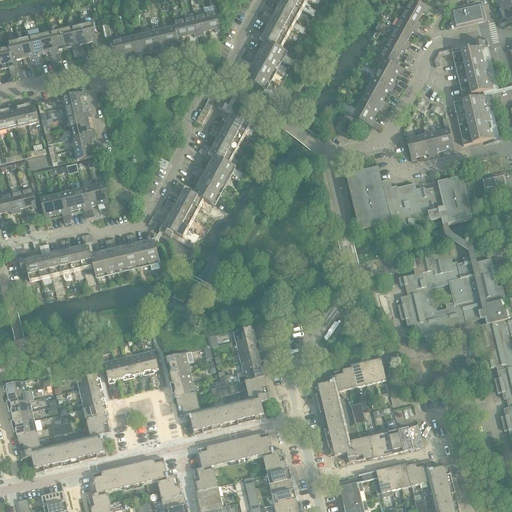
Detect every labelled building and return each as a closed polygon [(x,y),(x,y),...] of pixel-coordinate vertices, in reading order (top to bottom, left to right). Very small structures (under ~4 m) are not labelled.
[(244,81),(246,82),(267,43),(263,41),(285,0),(281,0),(259,43),(263,45),(243,80),(244,81)] [(285,0),(263,41),(267,43),(246,82),(264,92),(285,53),(281,50),(308,0),(285,0)] [(410,0),(405,10),(420,18),(423,13),(426,15),(428,10),(410,0)] [(511,0),(496,4),(497,8),(500,7),(501,14),(511,11),(511,0)] [(456,28),(484,22),(480,6),(452,13),(456,28)] [(405,10),(400,19),(418,29),(420,25),(417,23),(420,18),(405,10)] [(502,20),(500,20),(501,25),(511,22),(511,11),(501,14),(502,20)] [(216,12),(205,15),(209,32),(215,31),(215,34),(221,32),(216,12)] [(203,33),(209,32),(205,15),(194,18),(199,37),(204,36),(203,33)] [(194,18),(184,20),(188,37),(194,36),(194,39),(199,37),(194,18)] [(400,19),(395,29),(410,37),(413,32),(415,34),(418,29),(400,19)] [(182,38),(188,37),(184,20),(173,23),(174,28),(175,28),(178,42),(183,41),(182,38)] [(93,23),(82,26),(86,45),(92,44),(95,55),(100,53),(93,23)] [(80,47),(86,45),(82,26),(71,28),(78,59),(83,58),(80,47)] [(71,28),(61,31),(65,50),(71,49),(74,60),(78,59),(71,28)] [(174,28),(164,31),(168,50),(174,48),(177,59),(182,58),(178,42),(175,28),(174,28)] [(395,29),(389,38),(407,48),(410,44),(407,42),(410,37),(395,29)] [(59,52),(65,50),(61,31),(50,33),(57,64),(62,63),(59,52)] [(164,31),(153,33),(160,63),(165,62),(162,51),(168,50),(164,31)] [(50,33),(39,36),(44,55),(50,54),(53,65),(57,64),(50,33)] [(153,33),(143,36),(147,55),(153,53),(156,64),(160,63),(153,33)] [(38,57),(44,55),(39,36),(29,38),(36,69),(41,67),(38,57)] [(143,36),(132,38),(139,68),(144,67),(141,56),(147,55),(143,36)] [(29,38),(18,41),(23,60),(29,59),(32,70),(36,69),(29,38)] [(132,38),(122,41),(126,60),(132,58),(135,69),(139,68),(132,38)] [(389,38),(384,48),(399,56),(402,51),(405,52),(407,48),(389,38)] [(21,77),(17,62),(23,60),(18,41),(7,43),(9,48),(16,78),(21,77)] [(126,60),(122,41),(111,43),(118,73),(123,72),(120,61),(126,60)] [(436,69),(440,68),(439,63),(442,57),(452,55),(462,98),(485,93),(495,90),(485,48),(488,47),(489,47),(488,41),(472,45),(474,50),(454,54),(453,50),(439,53),(434,62),(436,69)] [(9,48),(0,50),(0,58),(3,70),(9,69),(12,79),(16,78),(9,48)] [(384,48),(379,58),(384,60),(397,67),(399,63),(397,61),(399,56),(384,48)] [(384,60),(379,70),(396,79),(399,74),(408,79),(411,75),(397,67),(384,60)] [(402,90),(393,85),(396,79),(379,70),(374,79),(400,94),(402,90)] [(374,79),(369,89),(385,98),(388,93),(398,98),(400,94),(374,79)] [(369,89),(363,98),(390,113),(392,109),(382,104),(385,98),(369,89)] [(85,93),(62,98),(59,99),(60,102),(63,102),(65,109),(84,104),(83,98),(86,97),(85,93)] [(486,96),(453,104),(463,147),(466,147),(497,139),(486,96)] [(363,98),(353,118),(379,132),(382,128),(372,123),(378,112),(388,117),(390,113),(363,98)] [(423,107),(427,109),(430,104),(422,99),(419,105),(423,107)] [(23,107),(28,126),(36,125),(36,127),(40,127),(39,124),(34,101),(29,102),(30,105),(23,107)] [(66,117),(63,117),(64,120),(90,114),(89,110),(86,111),(84,104),(65,109),(66,117)] [(226,114),(229,116),(230,115),(232,111),(229,109),(221,104),(218,109),(225,113),(226,114)] [(28,126),(23,107),(17,108),(17,105),(12,106),(18,132),(21,131),(21,128),(28,126)] [(433,105),(430,111),(438,116),(441,110),(433,105)] [(12,106),(8,107),(9,110),(2,112),(7,131),(15,130),(15,132),(18,132),(12,106)] [(175,256),(171,257),(173,268),(194,263),(201,250),(183,240),(204,202),(213,207),(234,168),(230,165),(251,127),(260,132),(266,122),(262,120),(259,126),(232,111),(230,115),(233,117),(212,156),(216,158),(195,196),(186,191),(165,230),(162,228),(159,233),(171,240),(171,239),(195,252),(191,260),(177,263),(175,256)] [(226,114),(225,113),(223,117),(227,119),(207,158),(211,161),(194,191),(186,186),(164,224),(160,222),(156,231),(158,232),(159,233),(162,228),(165,230),(186,191),(195,196),(216,158),(212,156),(233,117),(230,115),(229,116),(226,114)] [(90,114),(64,120),(65,123),(68,123),(70,130),(89,125),(88,119),(91,118),(90,114)] [(342,118),(335,130),(348,137),(354,125),(342,118)] [(71,138),(68,138),(69,141),(95,135),(94,131),(91,132),(89,125),(70,130),(71,138)] [(446,132),(439,133),(443,152),(449,151),(450,154),(455,152),(449,128),(445,129),(446,132)] [(252,150),(256,142),(251,139),(255,131),(250,129),(242,145),(252,150)] [(430,132),(427,133),(433,158),(438,157),(437,154),(443,152),(439,133),(431,135),(430,132)] [(424,134),(425,137),(418,138),(422,157),(428,156),(429,159),(433,158),(427,133),(424,134)] [(93,140),(96,140),(95,135),(69,141),(70,144),(73,144),(75,151),(94,146),(93,140)] [(407,141),(406,141),(412,163),(417,162),(416,159),(422,157),(418,138),(410,140),(409,137),(406,138),(407,141)] [(76,159),(73,159),(74,163),(100,157),(99,152),(96,153),(94,146),(75,151),(76,159)] [(379,169),(346,176),(346,177),(359,232),(392,224),(397,223),(399,230),(415,226),(415,223),(429,219),(430,223),(440,220),(441,220),(442,223),(447,222),(448,226),(473,220),(472,216),(470,210),(470,209),(477,207),(472,183),(468,184),(464,185),(462,178),(438,184),(439,188),(427,191),(420,192),(419,193),(419,194),(417,195),(415,185),(414,185),(413,185),(411,186),(397,189),(398,192),(393,193),(391,188),(390,183),(388,181),(382,183),(381,181),(381,179),(380,179),(380,178),(381,178),(379,172),(378,170),(378,169),(379,169)] [(493,178),(497,197),(509,194),(507,185),(506,185),(504,175),(495,177),(493,178)] [(487,179),(481,181),(482,183),(486,200),(497,197),(493,178),(491,178),(487,179)] [(93,187),(98,206),(104,205),(107,215),(111,214),(109,202),(104,185),(93,187)] [(93,187),(83,190),(90,219),(94,218),(92,208),(98,206),(93,187)] [(22,192),(26,209),(31,208),(32,211),(37,209),(33,189),(22,192)] [(83,190),(72,192),(77,211),(83,210),(86,220),(90,219),(83,190)] [(20,210),(26,209),(22,192),(11,195),(16,215),(21,213),(20,210)] [(71,213),(77,211),(72,192),(62,195),(69,224),(73,223),(71,213)] [(11,195),(0,197),(5,214),(10,213),(11,216),(16,215),(11,195)] [(62,195),(51,197),(56,216),(62,215),(65,225),(69,224),(62,195)] [(51,197),(40,200),(47,229),(52,228),(50,218),(56,216),(51,197)] [(399,280),(400,287),(405,286),(407,293),(409,293),(410,297),(408,297),(401,299),(402,306),(398,307),(401,322),(406,321),(408,328),(415,326),(418,340),(425,338),(426,343),(431,342),(434,341),(432,336),(439,335),(440,340),(442,339),(449,338),(453,336),(455,336),(454,332),(461,330),(459,325),(459,323),(465,321),(466,324),(484,319),(486,326),(481,327),(483,334),(478,335),(482,349),(486,348),(490,362),(485,363),(487,371),(491,369),(496,368),(498,368),(499,372),(497,372),(499,379),(494,380),(498,395),(502,394),(504,401),(509,400),(510,404),(507,404),(508,409),(506,410),(504,410),(505,417),(501,418),(504,433),(509,432),(510,439),(511,438),(511,299),(510,300),(511,307),(505,309),(503,302),(506,302),(502,287),(497,288),(496,282),(501,281),(499,273),(497,266),(493,267),(491,260),(477,264),(473,249),(461,241),(450,233),(448,226),(447,222),(442,223),(445,237),(454,243),(468,252),(470,258),(463,260),(464,264),(458,266),(457,263),(452,265),(450,253),(449,253),(407,263),(409,271),(414,270),(415,276),(404,279),(399,280)] [(92,258),(155,243),(155,242),(155,240),(95,255),(92,245),(25,261),(26,262),(26,264),(89,248),(92,258)] [(18,282),(12,284),(16,302),(33,297),(30,284),(93,268),(96,278),(150,265),(152,271),(160,269),(158,263),(160,263),(155,243),(92,258),(89,248),(26,264),(26,262),(25,261),(19,262),(22,274),(23,274),(28,294),(19,296),(17,287),(19,287),(18,282)] [(378,277),(370,279),(372,287),(380,285),(378,277)] [(254,334),(257,334),(255,328),(233,333),(235,343),(255,339),(254,334)] [(255,339),(235,343),(238,353),(260,348),(259,342),(257,343),(255,339)] [(260,348),(238,353),(240,363),(260,358),(259,354),(262,354),(260,348)] [(210,349),(204,351),(206,361),(212,359),(210,349)] [(154,373),(159,372),(154,352),(144,354),(149,377),(155,375),(154,373)] [(167,364),(165,365),(166,370),(189,365),(194,364),(191,353),(166,359),(167,364)] [(144,354),(134,356),(139,377),(143,376),(144,378),(149,377),(144,354)] [(134,378),(139,377),(134,356),(124,359),(129,381),(135,380),(134,378)] [(260,358),(240,363),(243,373),(265,368),(264,362),(261,363),(260,358)] [(124,359),(114,361),(119,381),(123,380),(124,383),(129,381),(124,359)] [(381,360),(371,362),(376,385),(387,382),(381,360)] [(114,361),(104,364),(109,386),(115,385),(115,382),(119,381),(114,361)] [(371,362),(361,365),(366,387),(376,385),(371,362)] [(189,365),(166,370),(168,376),(170,375),(171,380),(191,375),(189,365)] [(361,365),(351,367),(351,370),(352,369),(356,389),(366,387),(361,365)] [(243,373),(238,374),(240,384),(245,383),(265,378),(264,374),(266,373),(265,368),(243,373)] [(352,369),(351,370),(334,374),(339,394),(356,389),(352,369)] [(467,370),(469,378),(466,379),(467,384),(471,384),(470,382),(474,381),(471,369),(467,370)] [(171,380),(172,384),(170,384),(171,390),(193,385),(191,375),(171,380)] [(96,376),(76,381),(79,391),(101,386),(99,378),(97,379),(96,376)] [(260,398),(261,401),(189,418),(190,421),(191,421),(193,433),(264,416),(262,405),(271,402),(269,396),(265,378),(245,383),(249,401),(260,398)] [(25,382),(3,388),(4,394),(6,393),(7,397),(27,393),(25,382)] [(330,384),(318,387),(335,458),(347,455),(349,464),(364,461),(359,441),(350,443),(353,454),(350,454),(333,383),(330,384)] [(193,385),(171,390),(172,396),(175,395),(176,399),(196,395),(193,385)] [(101,396),(100,390),(102,389),(101,386),(79,391),(79,392),(74,393),(76,400),(81,399),(81,401),(101,396)] [(51,387),(44,389),(46,396),(53,394),(51,387)] [(214,391),(212,391),(214,400),(231,396),(231,394),(229,387),(222,389),(220,389),(214,391)] [(7,397),(8,402),(6,402),(7,408),(30,403),(27,393),(7,397)] [(196,395),(176,399),(178,408),(198,404),(196,395)] [(101,396),(81,401),(84,411),(106,406),(104,398),(102,399),(101,396)] [(30,403),(7,408),(9,414),(11,413),(12,417),(32,413),(30,403)] [(200,413),(198,404),(178,408),(180,417),(200,413)] [(351,407),(353,416),(362,414),(362,412),(360,405),(351,407)] [(106,406),(84,411),(86,421),(106,416),(105,412),(107,411),(106,406)] [(13,422),(11,422),(12,428),(35,423),(32,413),(12,417),(13,422)] [(362,414),(353,416),(355,425),(364,423),(362,414)] [(106,416),(86,421),(90,439),(110,434),(106,416)] [(35,423),(12,428),(13,434),(16,433),(17,437),(37,432),(35,423)] [(56,428),(53,429),(55,438),(72,434),(70,425),(62,427),(56,428)] [(387,429),(388,434),(393,456),(404,454),(403,451),(403,452),(398,431),(398,432),(397,427),(387,429)] [(418,427),(398,431),(403,452),(403,451),(404,454),(424,449),(418,427)] [(37,432),(17,437),(19,446),(39,441),(37,432)] [(198,451),(202,470),(193,472),(198,492),(198,493),(218,488),(214,470),(263,459),(267,477),(287,472),(287,471),(282,451),(274,453),(273,450),(272,450),(269,434),(198,451)] [(388,434),(378,436),(383,459),(393,456),(388,434)] [(368,439),(373,459),(372,459),(373,461),(383,459),(378,436),(368,439)] [(103,442),(102,438),(31,455),(30,453),(41,450),(39,441),(19,446),(21,455),(23,461),(32,459),(35,471),(105,454),(103,442)] [(368,439),(359,441),(364,461),(372,459),(373,459),(368,439)] [(182,497),(182,496),(177,476),(168,478),(167,475),(163,459),(92,476),(93,480),(97,495),(88,497),(91,511),(112,511),(108,495),(157,484),(162,502),(182,497)] [(424,464),(407,468),(411,488),(429,484),(424,464)] [(407,468),(406,465),(396,468),(401,490),(411,488),(407,468)] [(396,468),(386,470),(391,493),(401,490),(396,468)] [(454,511),(445,468),(432,471),(429,472),(438,511),(454,511)] [(386,470),(376,473),(378,480),(378,483),(381,495),(391,493),(386,470)] [(287,472),(267,477),(269,486),(292,481),(289,471),(287,471),(287,472)] [(376,473),(361,476),(363,484),(378,480),(376,473)] [(292,481),(269,486),(272,496),(294,491),(292,481)] [(361,483),(339,489),(344,508),(362,504),(362,503),(360,493),(363,492),(361,483)] [(198,492),(196,493),(198,503),(220,498),(218,488),(198,493),(198,492)] [(294,491),(272,496),(274,506),(297,501),(294,491)] [(66,503),(65,500),(64,493),(41,498),(44,509),(66,503)] [(182,497),(162,502),(164,511),(186,506),(184,496),(182,496),(182,497)] [(220,498),(198,503),(200,511),(206,511),(223,508),(220,498)] [(297,501),(274,506),(275,511),(294,511),(299,511),(297,501)] [(415,504),(416,511),(419,511),(426,510),(424,502),(415,504)] [(68,511),(66,503),(44,509),(44,511),(68,511)] [(362,504),(344,508),(344,511),(366,511),(368,511),(366,503),(362,503),(362,504)]
